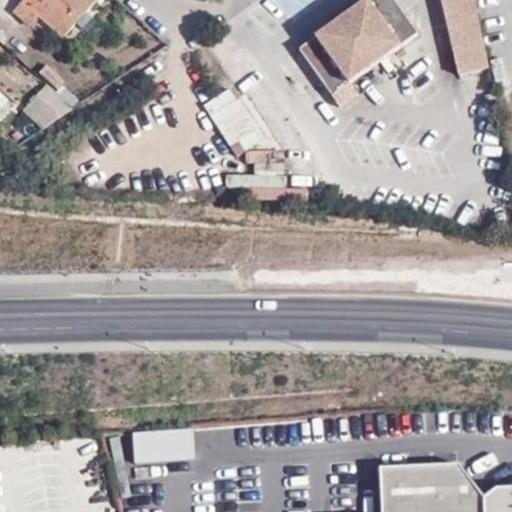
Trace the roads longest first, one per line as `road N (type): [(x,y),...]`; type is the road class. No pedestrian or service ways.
road 1 (unknown): [(160,511),(165,474),(198,464),(420,445),(511,449)]
road 2 (secondary): [(511,320),(240,313)]
road 3 (secondary): [(240,313),(0,296)]
road 4 (secondary): [(0,329),(240,313)]
